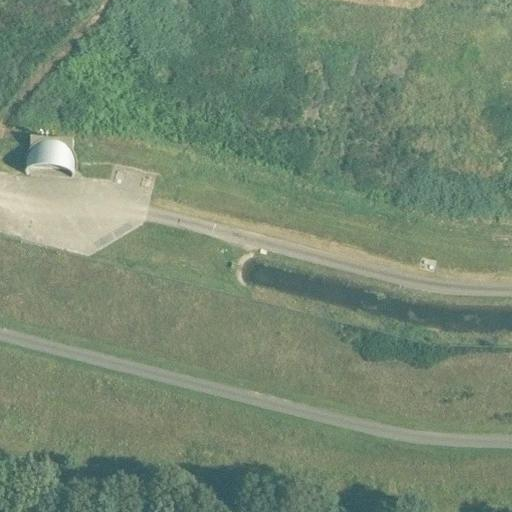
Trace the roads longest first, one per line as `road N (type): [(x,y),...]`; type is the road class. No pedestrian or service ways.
road 1 (unclassified): [(0,332),(453,446),(511,447)]
road 2 (track): [(0,198),(146,216),(428,289),(511,291)]
